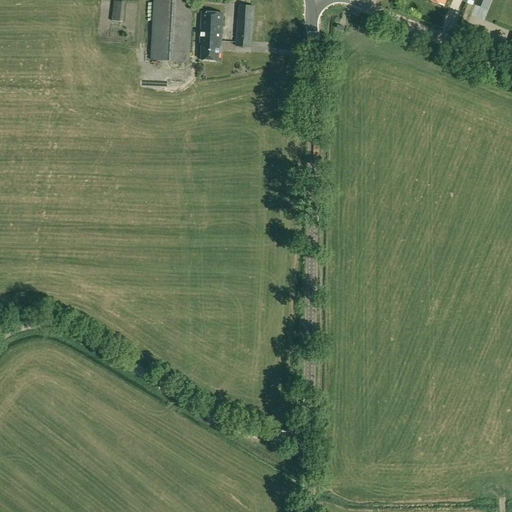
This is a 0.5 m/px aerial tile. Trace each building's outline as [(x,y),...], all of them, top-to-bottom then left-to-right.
[(154,0),(151,60),(189,62),(192,0),(154,0)] [(476,0),(475,5),(486,9),(489,0),(476,0)] [(112,21),(122,22),(125,2),(114,1),(112,21)] [(236,46),(251,47),(254,7),(238,6),(237,20),(238,20),(236,46)] [(201,60),(219,61),(220,46),(221,46),(223,14),(202,12),(200,44),(202,44),(201,60)]
